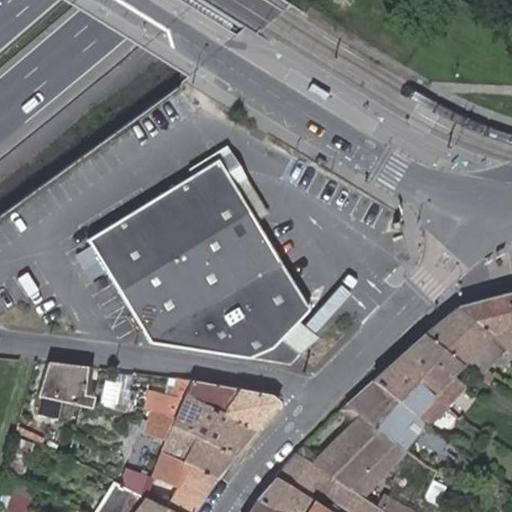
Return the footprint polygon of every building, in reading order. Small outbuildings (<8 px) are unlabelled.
[(189,171),(193,176),(219,160),(258,224),(272,215),(230,146),(189,171)] [(309,309),(258,224),(219,160),(193,176),(90,240),(152,343),(164,345),(289,364),(301,353),(282,338),(309,309)] [(461,307),(423,336),(451,369),(462,375),(465,369),(459,365),(490,343),(511,352),(511,350),(511,294),(506,296),(461,307)] [(451,369),(423,336),(393,363),(415,377),(427,365),(440,379),(451,369)] [(465,369),(462,375),(471,380),(511,352),(490,343),(459,365),(465,369)] [(393,363),(371,383),(390,400),(412,380),(415,377),(393,363)] [(47,364),(38,392),(75,400),(85,369),(47,364)] [(75,400),(91,404),(92,398),(84,397),(81,395),(88,369),(85,369),(75,400)] [(192,382),(181,381),(163,414),(173,420),(185,397),(192,382)] [(236,390),(192,382),(185,397),(220,414),(236,390)] [(371,383),(344,407),(364,423),(390,400),(371,383)] [(269,396),(236,390),(220,414),(255,430),(277,403),(269,396)] [(75,400),(38,392),(36,399),(40,400),(36,416),(57,421),(61,405),(89,412),(91,404),(75,400)] [(173,420),(171,425),(234,456),(255,430),(220,414),(185,397),(173,420)] [(302,449),(298,453),(364,500),(407,454),(364,423),(344,407),(339,412),(349,420),(312,456),(302,449)] [(157,428),(167,433),(171,425),(173,420),(163,414),(157,428)] [(167,433),(158,451),(215,478),(234,456),(171,425),(167,433)] [(34,444),(19,437),(8,479),(22,485),(34,444)] [(154,459),(148,472),(202,498),(215,478),(158,451),(154,459)] [(298,453),(277,477),(311,497),(315,491),(348,511),(382,511),(364,500),(298,453)] [(139,491),(148,472),(154,459),(148,456),(142,468),(130,462),(120,483),(139,491)] [(192,511),(202,498),(148,472),(139,491),(183,511),(192,511)] [(311,497),(277,477),(255,501),(273,511),(330,511),(332,509),(311,497)] [(22,485),(8,479),(5,487),(37,502),(60,511),(77,511),(79,509),(59,500),(36,491),(22,485)] [(183,511),(139,491),(120,483),(106,511),(183,511)] [(31,511),(37,502),(5,487),(2,502),(22,511),(31,511)] [(273,511),(255,501),(248,511),(273,511)] [(22,511),(2,502),(0,508),(0,511),(22,511)]
